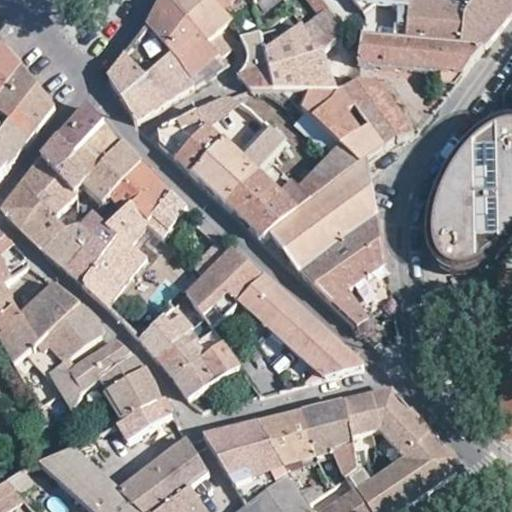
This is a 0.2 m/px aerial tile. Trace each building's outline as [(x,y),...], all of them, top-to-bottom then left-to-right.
[(191,85),(194,91),(226,70),(206,47),(164,0),(155,17),(147,32),(171,60),(178,69),(181,72),(187,80),(191,85)] [(164,0),(206,47),(232,26),(206,0),(164,0)] [(206,0),(232,26),(234,26),(254,8),(254,7),(247,0),(206,0)] [(301,29),(319,52),(322,56),(323,54),(337,42),(337,31),(337,28),(337,25),(336,24),(334,22),(327,10),(318,0),(299,0),(314,20),(302,28),(301,29)] [(464,20),(461,48),(484,50),(511,15),(511,0),(476,0),(470,10),(464,20)] [(364,19),(362,39),(405,43),(409,10),(354,4),(364,19)] [(409,10),(405,43),(461,48),(464,20),(470,10),(409,4),(409,10)] [(234,26),(236,33),(256,19),(254,8),(234,26)] [(260,36),(268,70),(295,60),(287,29),(260,36)] [(108,83),(121,103),(146,82),(171,60),(147,32),(116,73),(108,83)] [(268,70),(260,36),(240,41),(243,46),(245,52),(247,56),(248,61),(248,66),(247,69),(244,74),(240,77),(237,81),(245,90),(250,96),(272,96),(267,70),(268,70)] [(362,39),(359,68),(462,78),(484,50),(461,48),(405,43),(362,39)] [(0,102),(23,73),(13,62),(2,51),(0,53),(0,102)] [(267,70),(272,96),(281,96),(314,95),(336,95),(337,94),(323,54),(322,56),(319,52),(295,60),(268,70),(267,70)] [(146,82),(166,108),(178,100),(194,91),(191,85),(187,80),(181,72),(178,69),(171,60),(146,82)] [(0,119),(12,129),(32,143),(55,112),(39,92),(23,73),(0,102),(0,119)] [(511,81),(500,98),(500,102),(501,117),(511,117),(511,81)] [(128,113),(136,126),(166,108),(146,82),(121,103),(128,113)] [(314,95),(305,117),(340,150),(361,168),(366,164),(386,149),(388,148),(396,142),(397,144),(413,137),(381,87),(358,83),(353,87),(348,89),(343,91),(337,94),(336,95),(314,95)] [(204,128),(220,142),(251,116),(239,108),(226,100),(196,114),(201,128),(204,128)] [(59,145),(74,162),(104,130),(87,112),(71,131),(59,145)] [(179,166),(192,178),(223,144),(220,142),(204,128),(201,128),(196,114),(156,132),(158,147),(179,166)] [(0,166),(8,172),(16,164),(24,154),(27,149),(32,143),(12,129),(0,119),(0,166)] [(466,272),(469,271),(486,264),(487,264),(489,265),(491,264),(493,263),(494,262),(495,260),(495,258),(494,257),(498,252),(502,247),(510,238),(511,235),(511,128),(509,128),(505,128),(499,130),(491,134),(483,139),(473,147),(467,153),(465,155),(460,161),(454,168),(449,178),(443,187),(439,196),(435,207),(433,214),(431,221),(430,229),(430,236),(430,244),(431,249),(432,254),(434,259),(436,261),(438,265),(441,266),(443,269),(447,271),(452,273),(457,273),(461,273),(466,272)] [(69,171),(86,186),(122,149),(113,140),(104,130),(74,162),(76,163),(69,171)] [(207,192),(227,210),(258,178),(259,178),(285,149),(270,133),(243,163),(223,144),(192,178),(207,192)] [(42,165),(74,199),(82,190),(86,186),(69,171),(76,163),(74,162),(59,145),(51,154),(42,165)] [(89,196),(102,208),(107,203),(141,168),(130,157),(122,149),(86,186),(82,190),(89,196)] [(242,224),(263,244),(270,237),(307,209),(361,168),(340,150),(288,204),(259,178),(258,178),(227,210),(242,224)] [(307,209),(339,249),(376,223),(368,181),(366,164),(361,168),(307,209)] [(22,190),(53,222),(75,200),(74,199),(42,165),(31,178),(22,190)] [(0,182),(3,180),(8,172),(0,166),(0,182)] [(107,203),(123,218),(131,211),(148,228),(172,200),(154,181),(141,168),(107,203)] [(27,241),(42,255),(63,232),(53,222),(22,190),(11,204),(2,215),(19,233),(27,241)] [(84,208),(94,216),(102,208),(89,196),(84,208)] [(86,295),(105,311),(145,262),(131,253),(147,232),(162,243),(186,213),(172,200),(148,228),(131,211),(123,218),(107,233),(116,242),(85,287),(84,290),(84,293),(86,295)] [(270,237),(300,279),(339,249),(307,209),(270,237)] [(107,233),(92,219),(79,232),(91,242),(67,270),(85,285),(116,242),(107,233)] [(300,279),(357,332),(392,309),(391,304),(376,223),(339,249),(300,279)] [(63,232),(42,255),(47,259),(64,274),(67,270),(91,242),(79,232),(66,235),(63,232)] [(0,292),(4,290),(11,282),(8,276),(24,263),(22,259),(0,238),(0,292)] [(192,271),(205,280),(232,253),(215,247),(192,271)] [(204,323),(212,333),(240,308),(256,322),(253,326),(267,339),(269,340),(272,336),(287,349),(323,382),(361,373),(362,370),(232,253),(205,280),(186,300),(204,323)] [(85,285),(67,270),(64,274),(82,290),(85,287),(85,285)] [(511,275),(499,276),(501,357),(511,356),(511,275)] [(0,345),(14,370),(27,360),(35,353),(39,350),(43,346),(80,312),(65,299),(54,290),(20,320),(4,290),(0,292),(0,345)] [(175,312),(194,332),(204,323),(186,300),(175,312)] [(34,368),(45,380),(49,378),(70,365),(102,343),(97,326),(91,321),(80,312),(43,346),(39,350),(35,353),(27,360),(34,368)] [(165,322),(183,342),(194,332),(175,312),(165,322)] [(140,345),(158,364),(183,342),(165,322),(140,345)] [(192,352),(201,363),(222,346),(213,334),(192,352)] [(262,343),(279,358),(287,349),(272,336),(269,340),(267,339),(262,343)] [(166,374),(174,385),(201,363),(192,352),(183,342),(158,364),(166,374)] [(174,385),(188,404),(240,372),(241,371),(222,346),(201,363),(174,385)] [(102,384),(108,396),(145,375),(139,369),(135,363),(129,358),(124,353),(117,347),(95,360),(107,378),(101,383),(102,384)] [(511,356),(501,357),(503,442),(511,441),(511,356)] [(27,360),(14,370),(19,378),(34,368),(27,360)] [(61,397),(72,414),(76,411),(82,398),(102,384),(101,383),(107,378),(95,360),(75,373),(70,365),(49,378),(61,397)] [(108,396),(126,425),(160,407),(159,399),(157,393),(156,393),(154,390),(152,386),(150,382),(148,378),(145,375),(108,396)] [(343,407),(350,440),(370,435),(378,433),(404,460),(429,435),(391,396),(370,401),(368,402),(343,407)] [(118,430),(128,447),(173,421),(167,409),(165,407),(164,406),(162,406),(160,407),(126,425),(118,430)] [(302,417),(317,461),(334,457),(346,482),(356,475),(355,465),(353,454),(351,444),(350,440),(343,407),(325,411),(302,417)] [(257,427),(285,471),(317,461),(302,417),(282,421),(257,427)] [(203,440),(246,509),(289,478),(285,471),(257,427),(235,432),(203,440)] [(454,462),(429,435),(404,460),(401,462),(367,486),(354,495),(365,511),(401,511),(414,504),(455,476),(454,462)] [(87,511),(163,511),(191,491),(209,479),(187,445),(119,496),(73,453),(40,469),(87,511)] [(356,475),(346,482),(354,495),(367,486),(359,474),(356,475)] [(241,511),(310,511),(309,509),(289,478),(246,509),(241,511)] [(0,503),(4,511),(8,511),(23,504),(6,485),(0,487),(0,503)] [(206,511),(191,491),(163,511),(206,511)] [(328,511),(365,511),(354,495),(328,511)]
